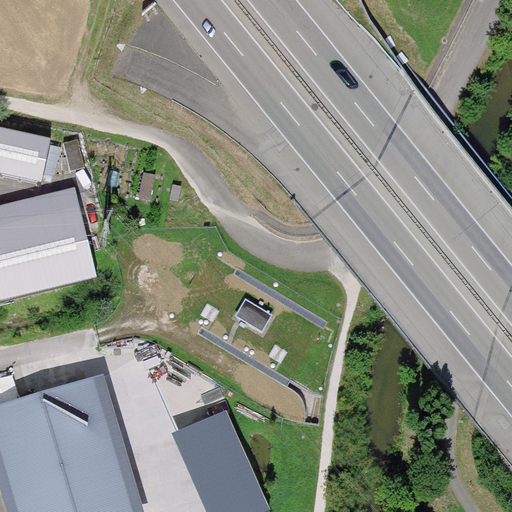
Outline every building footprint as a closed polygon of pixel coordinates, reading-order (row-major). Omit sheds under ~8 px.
[(50,141),(0,130),(0,177),(41,186),(50,141)] [(74,189),(0,207),(0,301),(96,278),(74,189)] [(245,305),(235,321),(259,337),(270,320),(245,305)] [(142,511),(101,378),(0,408),(0,485),(8,511),(142,511)] [(227,414),(173,438),(205,511),(269,511),(270,511),(227,414)]
